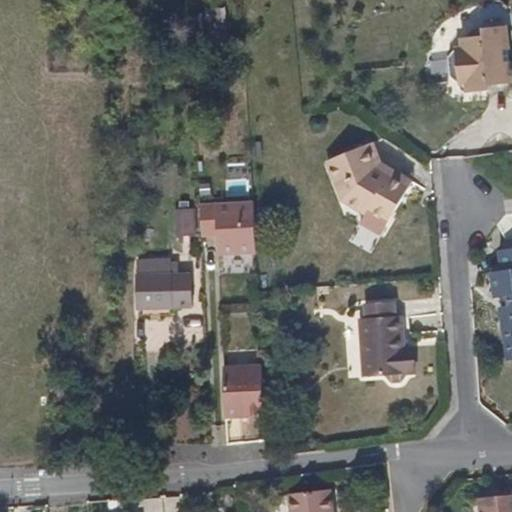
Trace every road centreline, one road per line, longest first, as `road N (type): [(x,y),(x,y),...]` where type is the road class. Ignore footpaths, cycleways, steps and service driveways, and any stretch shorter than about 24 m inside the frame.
road 1 (residential): [(0,488),(433,455)]
road 2 (residential): [(472,453),(459,260),(471,205)]
